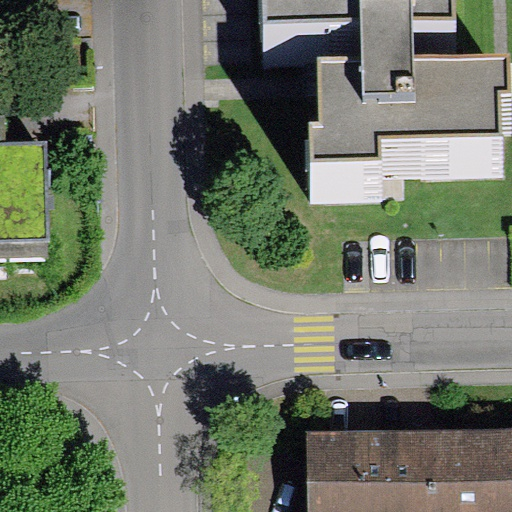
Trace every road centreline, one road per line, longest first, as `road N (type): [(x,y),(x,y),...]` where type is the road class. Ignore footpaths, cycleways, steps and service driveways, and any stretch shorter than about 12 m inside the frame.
road 1 (residential): [(154,348),(511,355)]
road 2 (residential): [(143,0),(154,348)]
road 3 (residential): [(158,511),(154,348)]
road 4 (residential): [(0,355),(154,348)]
